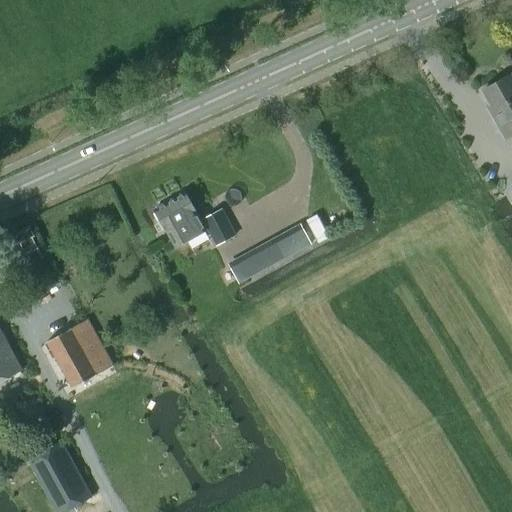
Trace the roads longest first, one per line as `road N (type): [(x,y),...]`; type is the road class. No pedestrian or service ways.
road 1 (primary): [(0,200),(438,0)]
road 2 (track): [(380,0),(416,32),(497,162),(511,160)]
